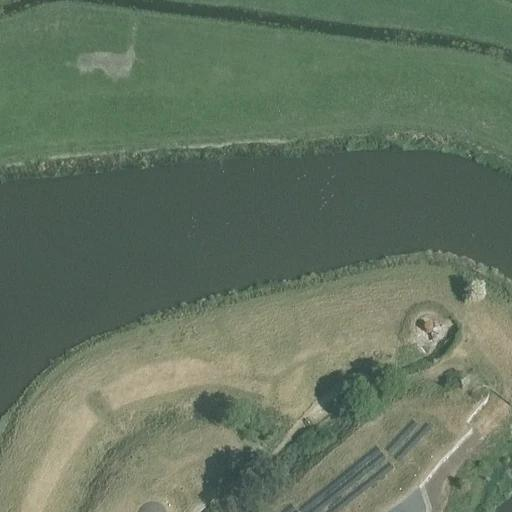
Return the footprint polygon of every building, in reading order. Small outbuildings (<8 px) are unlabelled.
[(434,340),(433,341),(434,344),(436,343),(438,341),(440,339),(441,336),(442,333),(442,331),(442,329),(453,328),(453,326),(442,327),(441,325),(440,323),(438,320),(436,319),(433,318),(431,317),(429,317),(426,317),(424,317),(422,318),(420,319),(418,321),(416,322),(415,325),(414,328),(413,331),(414,334),(414,336),(404,342),(405,344),(415,338),(417,340),(418,342),(420,343),(424,345),(427,345),(429,345),(429,342),(426,342),(425,342),(423,341),(421,339),(419,338),(418,336),(417,334),(417,332),(417,330),(417,328),(418,326),(420,324),(421,322),(424,321),(426,320),(428,320),(431,320),(433,321),(435,322),(437,323),(438,325),(438,327),(439,329),(439,331),(439,333),(438,335),(437,337),(436,339),(434,340)] [(431,320),(428,320),(426,320),(424,321),(421,322),(420,324),(418,326),(417,328),(417,330),(417,332),(417,334),(418,336),(419,338),(421,339),(423,341),(425,342),(426,342),(429,342),(429,345),(432,345),(434,344),(433,341),(434,340),(436,339),(437,337),(438,335),(439,333),(439,331),(439,329),(438,327),(438,325),(437,323),(435,322),(433,321),(431,320)] [(415,338),(405,344),(408,347),(414,344),(417,347),(420,348),(424,349),(427,350),(431,350),(434,349),(437,347),(440,345),(442,343),(445,339),(446,336),(447,333),(453,332),(453,328),(442,329),(442,331),(442,333),(441,336),(440,339),(438,341),(436,343),(434,344),(432,345),(429,345),(427,345),(424,345),(420,343),(418,342),(417,340),(415,338)] [(197,511),(234,483),(246,474),(255,466),(257,465),(258,463),(259,462),(260,461),(261,459),(262,457),(263,455),(264,453),(264,451),(265,450),(262,450),(228,476),(211,455),(138,511),(390,511),(413,494),(429,479),(469,439),(469,438),(470,437),(470,436),(470,434),(469,433),(464,429),(484,410),(485,408),(486,406),(487,405),(488,403),(488,402),(489,400),(490,398),(491,396),(491,394),(491,393),(488,392),(464,416),(460,413),(455,411),(451,409),(445,409),(441,410),(436,411),(432,413),(428,416),(427,415),(426,415),(425,416),(424,417),(383,458),(315,511),(220,511),(226,505),(225,503),(213,511),(197,511)] [(430,480),(429,479),(413,494),(390,511),(431,511),(433,511),(434,510),(434,508),(435,506),(435,505),(435,504),(430,480)]
